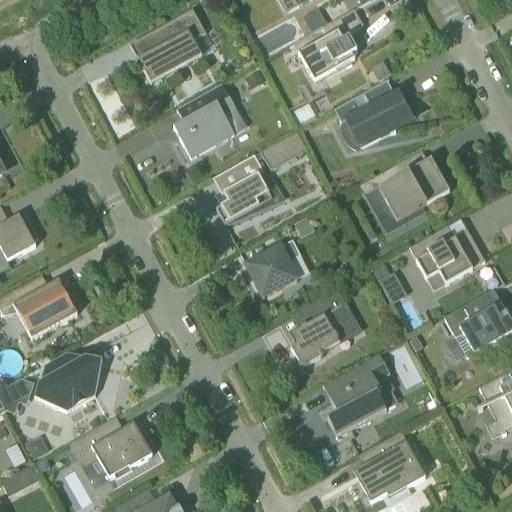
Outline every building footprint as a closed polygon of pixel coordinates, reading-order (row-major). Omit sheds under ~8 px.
[(293,0),(297,7),(298,9),(306,5),(313,1),(315,0),(293,0)] [(322,31),(326,29),(317,12),(303,20),(313,36),(322,31)] [(165,29),(155,34),(130,48),(151,87),(152,86),(202,59),(200,55),(193,43),(206,36),(205,35),(202,30),(193,13),(165,29)] [(326,29),(322,31),(328,40),(317,46),(311,37),(293,47),(315,85),(336,73),(338,76),(352,67),(351,65),(355,63),(352,58),(357,55),(349,42),(344,44),(342,40),(363,29),(354,13),(326,29)] [(373,71),(379,83),(390,76),(384,65),(373,71)] [(258,73),(243,81),(251,95),(266,87),(258,73)] [(362,154),(396,136),(394,131),(411,122),(406,112),(403,114),(399,106),(395,99),(388,85),(389,85),(388,83),(334,113),(341,127),(346,124),(357,144),(362,154)] [(222,87),(194,103),(177,113),(184,125),(177,129),(183,140),(180,142),(191,163),(234,138),(224,120),(237,113),(222,87)] [(298,115),(304,125),(317,119),(311,108),(298,115)] [(262,154),(272,173),(307,153),(297,135),(262,154)] [(404,164),(359,190),(364,199),(378,191),(397,226),(423,211),(432,206),(450,196),(439,178),(436,180),(422,154),(404,164)] [(269,197),(259,178),(264,176),(259,166),(255,159),(213,182),(220,195),(222,198),(220,199),(225,207),(224,207),(221,209),(216,212),(225,228),(227,227),(253,213),(250,207),(269,197)] [(0,210),(0,209),(0,255),(3,254),(8,264),(36,249),(34,245),(38,243),(30,228),(23,231),(20,225),(22,224),(19,219),(6,226),(0,215),(0,211),(1,211),(0,210)] [(294,227),(301,241),(315,234),(308,220),(294,227)] [(446,288),(456,283),(473,273),(472,272),(485,265),(467,233),(454,240),(448,244),(442,234),(449,230),(448,229),(442,233),(424,243),(410,251),(427,283),(439,276),(446,288)] [(300,259),(294,246),(292,244),(282,249),(264,259),(247,268),(246,268),(263,301),(264,300),(281,291),(298,282),(289,265),(300,259)] [(390,278),(384,267),(372,273),(378,285),(390,278)] [(42,278),(24,288),(0,301),(0,311),(4,319),(18,316),(33,343),(77,318),(61,288),(51,294),(42,278)] [(334,335),(355,322),(346,306),(345,307),(336,293),(323,300),(316,304),(298,314),(307,328),(299,332),(289,338),(295,349),(291,352),(302,371),(320,361),(323,359),(322,356),(328,353),(328,354),(341,347),(334,335)] [(511,318),(510,314),(506,316),(499,320),(486,297),(445,321),(467,361),(496,344),(499,348),(511,340),(511,318)] [(410,344),(416,354),(423,350),(417,340),(410,344)] [(68,356),(50,366),(45,369),(43,385),(51,412),(68,415),(95,400),(102,382),(103,378),(106,371),(91,365),(86,362),(85,363),(68,356)] [(332,432),(336,440),(337,441),(338,440),(342,438),(360,428),(386,414),(378,398),(382,396),(377,387),(376,385),(387,379),(390,378),(380,359),(341,380),(323,389),(324,392),(330,403),(338,417),(327,423),(332,432)] [(511,373),(479,392),(496,424),(497,426),(510,419),(511,422),(511,373)] [(130,472),(135,469),(152,459),(138,435),(135,429),(134,427),(130,430),(127,431),(123,433),(116,420),(99,430),(70,447),(82,469),(96,462),(109,484),(130,472)] [(401,435),(377,449),(359,458),(367,472),(365,473),(368,479),(360,484),(372,506),(387,498),(389,501),(425,481),(419,469),(420,469),(401,435)] [(34,465),(47,458),(43,451),(35,449),(33,444),(26,447),(28,452),(34,465)] [(40,477),(50,471),(45,461),(34,467),(40,477)] [(32,470),(1,486),(9,500),(39,485),(32,470)] [(179,511),(178,509),(175,511),(174,509),(169,501),(164,503),(157,508),(149,494),(131,504),(117,511),(179,511)]
